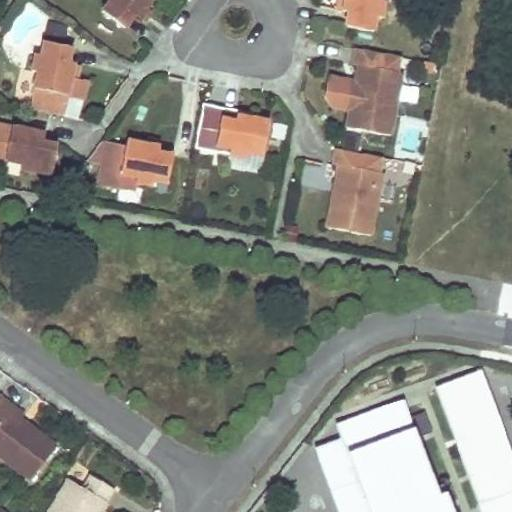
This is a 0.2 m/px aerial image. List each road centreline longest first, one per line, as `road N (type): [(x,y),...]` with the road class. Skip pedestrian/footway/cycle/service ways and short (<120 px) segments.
road 1 (residential): [(221,494),(330,355),(357,336),(416,319),(511,333)]
road 2 (residential): [(0,332),(221,494)]
road 3 (residential): [(211,0),(195,25),(198,40),(245,58),(275,41),(278,21),(268,0)]
